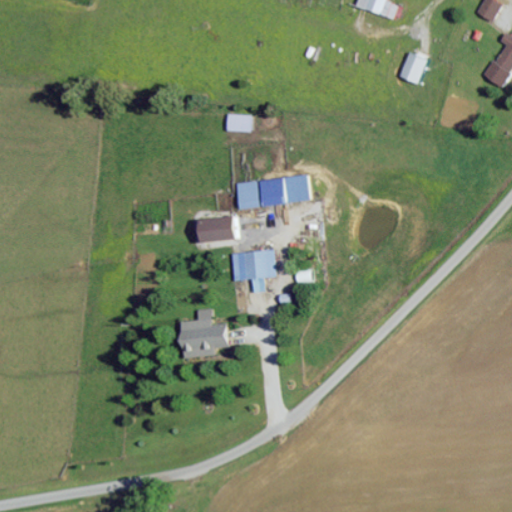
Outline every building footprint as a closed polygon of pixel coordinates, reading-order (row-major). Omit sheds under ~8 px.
[(360,0),(358,8),(401,22),(406,7),(386,0),(360,0)] [(504,6),(494,0),(486,0),(478,13),(493,23),(504,6)] [(511,36),(508,33),(502,42),(507,45),(486,78),(503,88),(511,74),(511,36)] [(428,60),(409,54),(402,79),(421,84),(428,60)] [(233,133),(258,134),(259,117),(234,116),(233,133)] [(270,181),(273,207),(320,203),(317,177),(270,181)] [(245,211),(270,208),(267,183),(242,185),(245,211)] [(210,243),(246,242),(245,219),(210,220),(210,243)] [(236,255),(238,282),(258,281),(259,294),(272,293),(271,279),(283,279),(281,252),(236,255)] [(217,327),(216,310),(202,311),(203,322),(187,323),(191,360),(221,357),(221,350),(237,348),(235,325),(217,327)]
